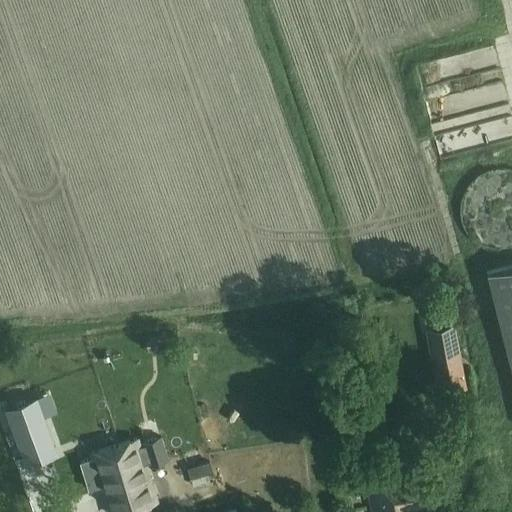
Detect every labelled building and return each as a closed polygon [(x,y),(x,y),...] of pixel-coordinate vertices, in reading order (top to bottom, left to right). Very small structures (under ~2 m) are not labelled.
[(511,264),(486,271),(511,371),(511,264)] [(120,324),(106,326),(104,312),(82,316),(86,341),(122,334),(120,324)] [(442,385),(466,381),(454,322),(431,326),(442,385)] [(105,365),(142,364),(142,346),(104,347),(105,365)] [(67,351),(69,363),(86,360),(84,349),(67,351)] [(305,377),(305,360),(261,362),(261,380),(305,377)] [(213,384),(260,382),(260,365),(212,367),(213,384)] [(35,397),(5,408),(25,464),(56,453),(35,397)] [(184,410),(157,421),(165,440),(192,429),(184,410)] [(140,416),(129,420),(137,442),(149,438),(140,416)] [(396,438),(399,456),(415,453),(412,435),(396,438)] [(117,478),(126,509),(154,500),(143,463),(147,462),(148,464),(166,459),(159,436),(141,442),(142,444),(137,446),(135,438),(119,444),(128,475),(117,478)] [(128,475),(119,444),(90,453),(92,458),(79,462),(87,489),(101,485),(109,511),(116,511),(126,509),(117,478),(128,475)] [(210,460),(200,463),(203,473),(207,472),(213,470),(210,460)] [(428,501),(423,474),(367,485),(371,511),(420,511),(419,503),(428,501)]
